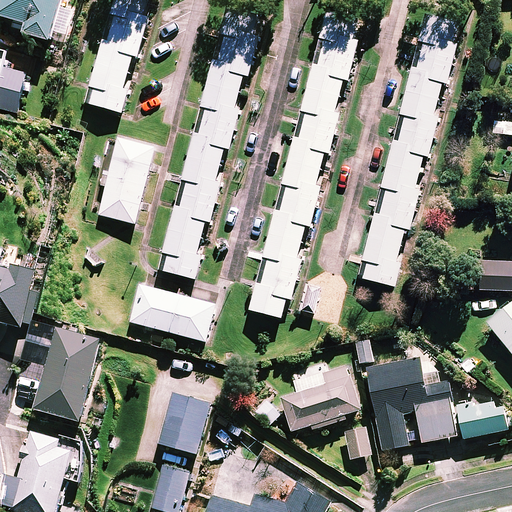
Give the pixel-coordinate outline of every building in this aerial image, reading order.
[(64,0),(0,0),(0,15),(30,24),(27,34),(53,42),(56,30),(69,34),(76,12),(63,8),(64,0)] [(134,57),(139,58),(151,17),(146,15),(150,0),(116,0),(88,103),(124,113),(130,91),(125,89),(134,57)] [(264,21),(228,12),(161,270),(197,279),(203,256),(199,255),(207,221),(212,223),(222,183),(218,182),(226,149),(231,150),(241,110),(237,109),(245,76),(249,77),(264,21)] [(365,21),(331,12),(253,310),(283,318),(289,299),(293,300),(304,260),(299,259),(307,226),(312,227),(322,188),(317,186),(326,153),(331,154),(341,114),(336,113),(345,80),(349,81),(365,21)] [(463,28),(425,19),(361,278),(397,287),(403,264),(398,263),(407,229),(412,230),(422,191),(417,190),(425,156),(430,157),(440,118),(435,117),(444,83),(449,84),(463,28)] [(8,57),(0,54),(0,108),(18,114),(28,75),(5,68),(8,57)] [(511,135),(511,122),(496,121),(496,136),(511,135)] [(156,149),(120,139),(101,215),(137,224),(156,149)] [(0,250),(0,322),(24,328),(38,273),(0,263),(0,255),(1,251),(0,250)] [(511,290),(511,263),(483,263),(483,290),(511,290)] [(217,306),(141,286),(132,322),(208,342),(217,306)] [(511,305),(489,323),(511,351),(511,305)] [(105,336),(43,321),(34,357),(48,361),(36,409),(84,421),(105,336)] [(375,361),(370,341),(358,343),(362,364),(375,361)] [(458,436),(442,354),(423,358),(368,369),(385,451),(411,445),(405,413),(418,410),(424,442),(458,436)] [(327,373),(325,365),(294,374),(300,393),(284,398),(295,431),(314,425),(315,429),(343,421),(342,416),(362,410),(349,366),(327,373)] [(213,405),(175,394),(160,443),(198,454),(213,405)] [(281,416),(268,402),(258,412),(271,425),(281,416)] [(505,409),(495,403),(460,410),(465,439),(509,430),(505,409)] [(373,455),(366,426),(347,431),(354,459),(373,455)] [(88,446),(32,433),(28,448),(23,447),(16,477),(3,474),(0,488),(0,507),(20,511),(58,511),(66,479),(80,482),(88,446)] [(181,511),(191,473),(164,467),(154,508),(169,511),(181,511)] [(327,511),(331,499),(293,489),(289,503),(256,494),(253,506),(214,495),(209,511),(327,511)]
